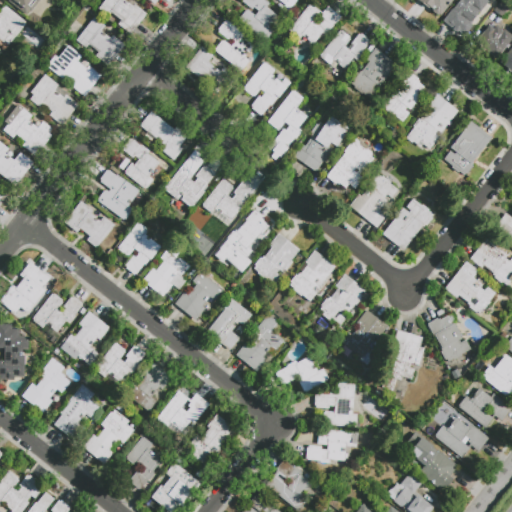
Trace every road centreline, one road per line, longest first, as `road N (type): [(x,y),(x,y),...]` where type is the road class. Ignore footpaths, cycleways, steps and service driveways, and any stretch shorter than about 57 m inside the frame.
road 1 (residential): [(119,511),(275,421),(21,223)]
road 2 (residential): [(0,250),(202,0)]
road 3 (residential): [(298,208),(409,291),(511,156)]
road 4 (residential): [(365,0),(511,115)]
road 5 (residential): [(147,70),(250,151)]
